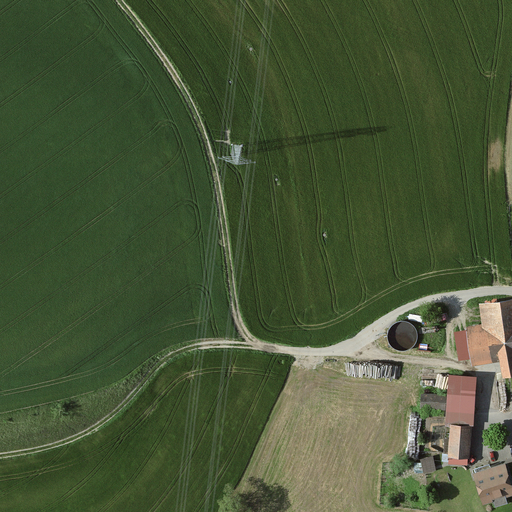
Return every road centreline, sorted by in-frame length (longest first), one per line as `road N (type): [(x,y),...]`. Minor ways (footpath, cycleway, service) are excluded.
road 1 (track): [(119,0),(171,70),(200,128),(233,301),(253,345)]
road 2 (track): [(0,454),(84,434),(156,364),(186,347),(253,345)]
road 3 (track): [(253,345),(331,351),(415,302),(488,289),(511,293)]
road 4 (track): [(360,338),(376,356),(480,372),(497,435)]
